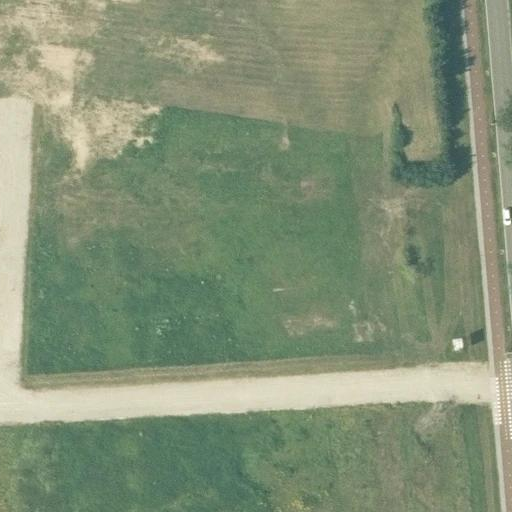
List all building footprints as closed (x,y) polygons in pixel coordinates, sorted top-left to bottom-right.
[(434,0),(192,0),(197,60),(438,39),(434,0)] [(443,101),(203,121),(210,202),(450,182),(443,101)] [(454,237),(214,257),(221,338),(461,318),(454,237)] [(407,511),(401,427),(312,434),(318,511),(407,511)] [(241,511),(236,440),(147,447),(152,511),(241,511)]
